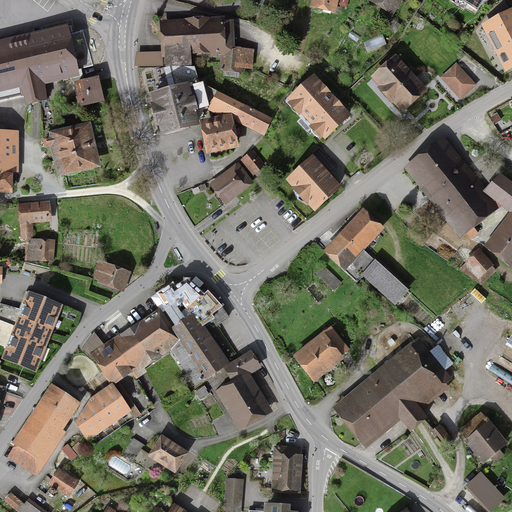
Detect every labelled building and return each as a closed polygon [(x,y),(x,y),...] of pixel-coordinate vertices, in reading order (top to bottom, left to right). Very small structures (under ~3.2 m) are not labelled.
[(256,15),(260,0),(209,0),(210,1),(256,15)] [(335,0),(312,0),(312,5),(333,10),(335,0)] [(369,0),(368,2),(393,17),(404,0),(369,0)] [(482,0),(459,0),(476,10),(482,0)] [(511,11),(488,23),(511,67),(511,66),(511,11)] [(162,70),(161,61),(165,61),(165,70),(170,69),(193,66),(191,58),(219,59),(221,78),(239,80),(239,72),(252,73),(252,52),(233,51),(232,24),(224,24),(223,21),(159,26),(161,52),(142,53),(142,70),(162,70)] [(0,100),(27,94),(29,104),(46,100),(45,96),(41,97),(39,86),(72,78),(71,71),(72,71),(64,35),(0,49),(0,100)] [(423,92),(390,58),(365,83),(398,117),(423,92)] [(221,96),(197,82),(193,66),(170,69),(172,85),(148,91),(160,135),(198,126),(199,125),(197,114),(215,107),(221,96)] [(457,66),(445,78),(461,95),(473,84),(457,66)] [(347,119),(309,78),(281,104),(319,145),(347,119)] [(102,100),(97,80),(76,85),(79,97),(77,98),(79,105),(102,100)] [(251,101),(236,94),(234,99),(248,106),(251,101)] [(246,108),(221,96),(215,107),(240,120),(246,108)] [(272,121),(246,108),(240,120),(266,132),(272,121)] [(236,143),(232,122),(205,127),(209,148),(236,143)] [(94,165),(85,129),(56,136),(57,137),(49,138),(50,139),(44,140),(46,147),(52,145),(58,173),(94,165)] [(0,190),(10,191),(11,136),(0,135),(0,190)] [(414,167),(471,238),(477,232),(474,229),(494,213),(441,146),(414,167)] [(264,166),(251,151),(238,162),(251,177),(264,166)] [(338,187),(311,157),(288,178),(315,208),(338,187)] [(250,183),(237,165),(215,182),(228,200),(250,183)] [(511,211),(511,221),(492,246),(511,262),(511,261),(511,183),(501,176),(488,192),(511,211)] [(48,205),(16,208),(19,242),(31,241),(30,226),(50,224),(48,205)] [(362,215),(327,251),(358,280),(377,261),(364,249),(380,232),(362,215)] [(53,243),(25,242),(24,265),(52,265),(53,243)] [(480,253),(464,268),(480,283),(495,270),(480,253)] [(118,290),(124,273),(97,263),(91,280),(98,282),(118,290)] [(408,289),(381,265),(369,278),(397,302),(408,289)] [(341,283),(323,266),(317,273),(334,290),(341,283)] [(228,366),(240,359),(217,325),(228,317),(220,307),(208,293),(204,296),(189,283),(184,283),(175,289),(172,285),(153,298),(162,311),(101,354),(98,349),(100,345),(92,335),(81,349),(92,359),(94,359),(115,390),(116,390),(135,418),(153,406),(135,377),(138,375),(133,368),(140,363),(142,365),(159,353),(157,351),(160,349),(162,351),(170,346),(196,384),(203,379),(226,364),(228,366)] [(27,299),(16,326),(49,339),(61,311),(28,297),(27,299)] [(34,376),(49,339),(16,326),(5,353),(1,363),(34,376)] [(347,349),(333,331),(301,357),(315,375),(347,349)] [(365,454),(400,424),(411,437),(429,422),(422,413),(449,391),(445,387),(452,382),(418,341),(331,413),(365,454)] [(240,427),(264,412),(240,372),(244,370),(246,374),(258,367),(249,353),(240,359),(228,366),(227,367),(228,368),(215,379),(237,417),(235,419),(240,427)] [(203,387),(196,393),(200,399),(208,394),(203,387)] [(73,403),(50,388),(11,447),(14,449),(6,461),(34,479),(65,432),(58,427),(73,403)] [(128,411),(113,389),(106,392),(92,401),(79,422),(89,437),(128,411)] [(489,426),(464,446),(483,469),(508,449),(489,426)] [(451,443),(440,430),(433,437),(444,449),(451,443)] [(144,446),(133,438),(122,456),(133,464),(144,446)] [(187,454),(162,439),(151,456),(175,472),(187,454)] [(78,440),(72,445),(81,457),(87,452),(78,440)] [(302,459),(300,449),(272,449),(269,496),(299,497),(302,459)] [(77,486),(57,472),(47,488),(67,502),(77,486)] [(494,511),(505,502),(480,476),(464,491),(484,511),(494,511)] [(239,511),(241,487),(227,486),(225,511),(239,511)] [(23,507),(9,496),(3,503),(13,511),(39,511),(27,502),(23,507)]
